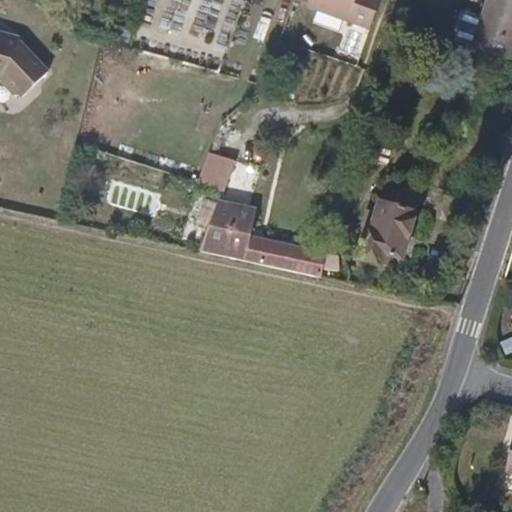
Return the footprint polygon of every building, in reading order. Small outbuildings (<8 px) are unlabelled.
[(376,31),(385,1),(380,0),(314,0),(314,3),(311,11),(376,31)] [(511,0),(491,0),(475,48),(511,59),(511,0)] [(24,43),(0,35),(0,81),(0,82),(3,84),(0,87),(0,89),(7,102),(10,101),(15,108),(48,89),(24,43)] [(228,195),(238,168),(213,159),(204,187),(228,195)] [(410,262),(430,188),(393,179),(379,230),(374,229),(366,260),(388,266),(390,256),(410,262)] [(206,258),(329,284),(330,275),(341,277),(344,262),(255,243),(261,216),(224,207),(206,258)]
